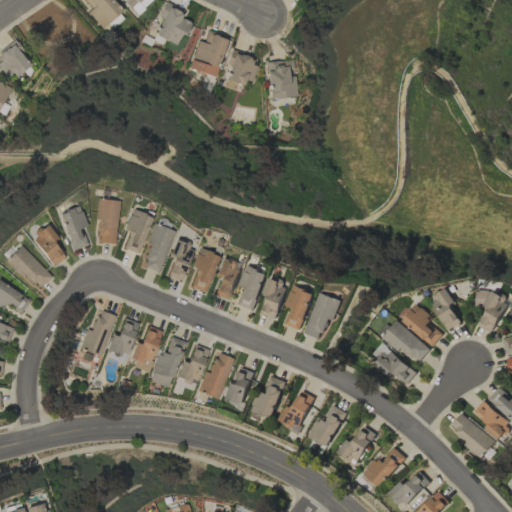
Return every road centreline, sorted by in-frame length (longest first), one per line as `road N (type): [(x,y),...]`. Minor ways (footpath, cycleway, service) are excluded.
road 1 (residential): [(36,441),(36,353),(54,317),(103,284),(336,377),(419,431),(496,511)]
road 2 (tertiary): [(342,511),(269,466),(166,434),(114,428),(0,450)]
